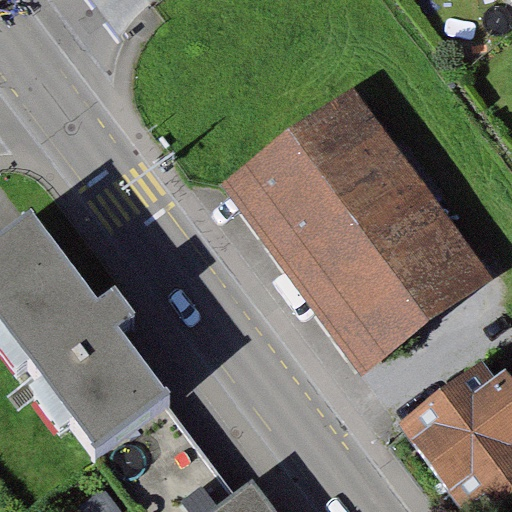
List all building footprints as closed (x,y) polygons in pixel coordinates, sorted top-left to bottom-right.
[(491,288),(355,105),(228,199),(364,382),(491,288)] [(98,325),(31,238),(0,262),(0,342),(96,465),(164,412),(116,351),(133,338),(113,313),(98,325)] [(511,327),(491,337),(511,379),(511,327)] [(511,417),(476,367),(377,437),(431,511),(478,511),(511,488),(511,417)] [(221,511),(233,503),(164,412),(96,465),(128,511),(221,511)] [(272,511),(253,487),(233,503),(221,511),(272,511)]
